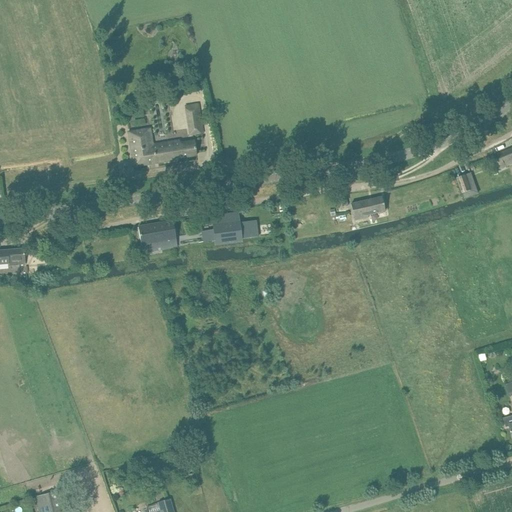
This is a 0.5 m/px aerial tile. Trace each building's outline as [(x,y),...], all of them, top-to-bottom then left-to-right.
[(200,113),(198,105),(185,107),(187,115),(200,113)] [(128,132),(132,157),(133,167),(176,160),(176,159),(197,155),(195,146),(194,141),(174,143),(174,141),(153,144),(151,129),(128,132)] [(502,153),(493,156),(499,169),(511,163),(511,148),(502,153),(501,153),(502,153)] [(458,178),(461,187),(463,193),(471,190),(465,175),(458,178)] [(350,204),(353,214),(354,220),(370,217),(369,215),(385,212),(384,207),(382,197),(350,204)] [(238,213),(211,217),(214,230),(216,241),(218,241),(219,242),(242,239),(240,223),(238,213)] [(172,221),(138,227),(140,237),(141,245),(146,244),(148,252),(177,247),(175,237),(172,221)] [(256,221),(240,223),(242,239),(258,237),(256,221)] [(0,250),(0,264),(7,264),(8,266),(25,265),(25,259),(24,249),(0,250)] [(511,415),(503,418),(506,428),(510,427),(511,434),(511,415)] [(154,478),(152,470),(143,473),(145,480),(154,478)] [(189,474),(191,482),(198,480),(196,473),(189,474)] [(36,496),(39,511),(65,511),(60,490),(36,496)] [(172,511),(169,499),(158,503),(160,511),(172,511)]
